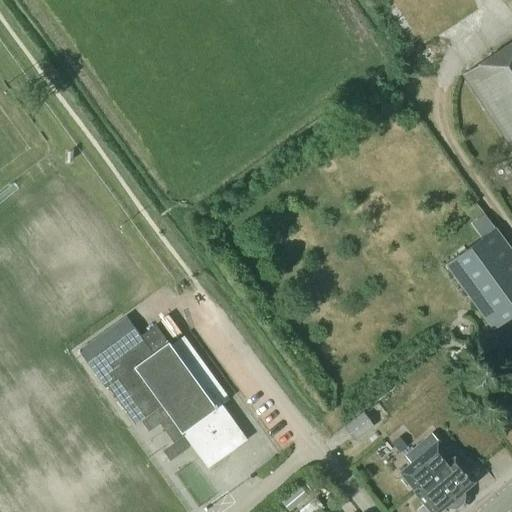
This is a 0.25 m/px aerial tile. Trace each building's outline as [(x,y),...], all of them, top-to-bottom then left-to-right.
[(511,40),(461,75),(511,151),(511,40)] [(495,227),(486,214),(471,224),(480,238),(495,227)] [(511,245),(499,227),(448,263),(495,329),(511,317),(511,245)] [(172,345),(169,341),(157,324),(142,335),(127,315),(79,349),(106,388),(108,386),(135,424),(162,405),(182,433),(208,468),(248,440),(222,404),(230,399),(184,336),(172,345)] [(511,349),(497,362),(511,379),(511,349)] [(163,407),(143,422),(149,431),(160,423),(174,443),(164,451),(171,461),(190,446),(163,407)] [(364,412),(346,426),(356,438),(374,425),(364,412)] [(406,454),(411,461),(398,472),(412,489),(410,491),(421,504),(414,509),(416,511),(437,511),(445,506),(446,507),(455,508),(462,502),(463,493),(462,492),(477,479),(475,476),(476,475),(480,476),(481,467),(479,466),(472,472),(457,454),(453,455),(433,431),(406,454)] [(401,436),(393,442),(400,451),(408,444),(401,436)] [(300,486),(282,502),(290,511),(309,496),(300,486)]
